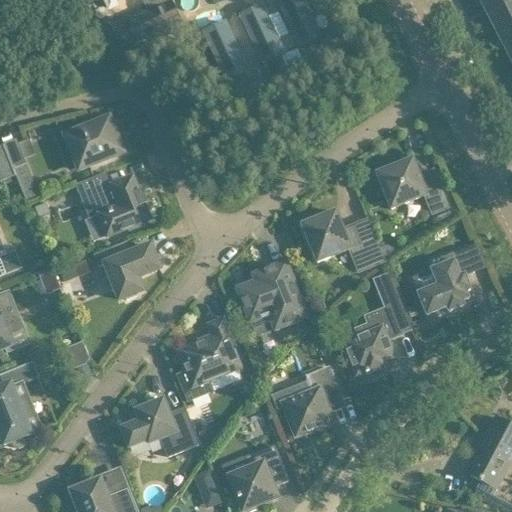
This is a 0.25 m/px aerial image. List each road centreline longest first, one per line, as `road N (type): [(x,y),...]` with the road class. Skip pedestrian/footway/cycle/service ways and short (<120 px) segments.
road 1 (residential): [(212,251),(2,509)]
road 2 (residential): [(0,121),(126,95),(140,99),(212,251)]
road 3 (residential): [(443,72),(212,251)]
road 4 (residential): [(312,511),(423,372),(511,330)]
road 5 (residential): [(443,72),(511,208)]
